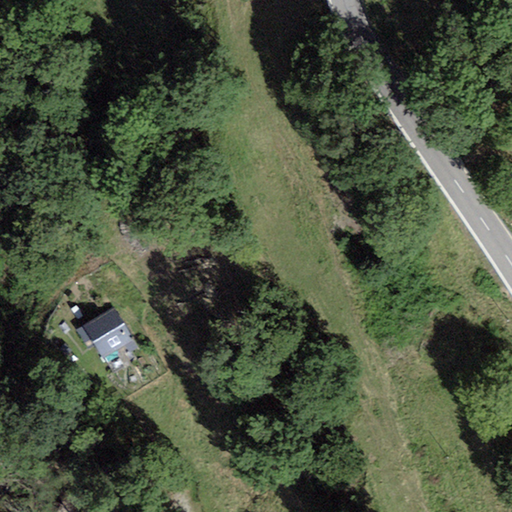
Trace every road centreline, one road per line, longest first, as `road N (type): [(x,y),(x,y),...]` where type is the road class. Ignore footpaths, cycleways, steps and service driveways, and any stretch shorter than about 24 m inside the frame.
road 1 (tertiary): [(511,270),(392,93),(343,0)]
road 2 (track): [(185,511),(87,364)]
